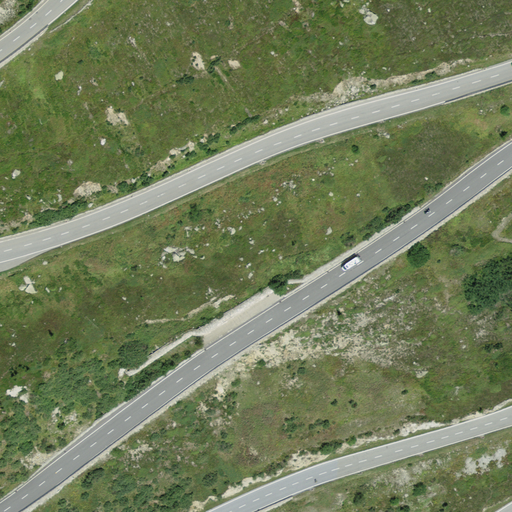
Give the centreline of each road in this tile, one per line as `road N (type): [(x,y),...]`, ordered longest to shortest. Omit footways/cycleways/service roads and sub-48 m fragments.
road 1 (primary): [(0,511),(511,156)]
road 2 (primary): [(511,70),(290,138),(125,210),(0,251)]
road 3 (primary): [(511,416),(327,471),(230,511)]
